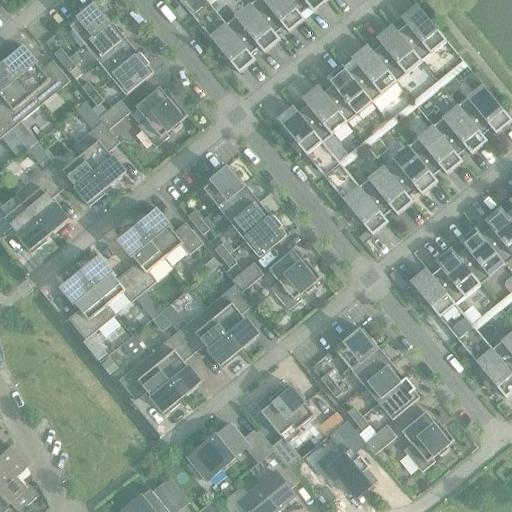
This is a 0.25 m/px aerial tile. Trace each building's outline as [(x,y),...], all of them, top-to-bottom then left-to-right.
[(208,3),(205,0),(179,0),(192,16),(207,3),(208,3)] [(287,0),(256,0),(250,5),(280,41),(305,21),(287,0)] [(328,0),(287,0),(305,21),(306,20),(329,1),(328,0)] [(240,74),(255,62),(238,41),(226,26),(226,25),(220,17),(208,3),(207,3),(192,16),(214,42),(209,46),(218,57),(223,54),(240,74)] [(238,41),(255,62),(280,41),(250,5),(226,25),(226,26),(238,41)] [(418,5),(392,27),(422,62),(448,41),(418,5)] [(70,28),(85,46),(112,23),(98,6),(91,11),(89,8),(80,14),(83,18),(70,28)] [(85,46),(99,62),(126,40),(112,23),(85,46)] [(392,27),(368,47),(397,83),(422,62),(392,27)] [(99,62),(112,79),(139,57),(126,40),(99,62)] [(10,62),(6,66),(40,107),(70,83),(53,62),(42,71),(33,61),(35,60),(24,47),(8,60),(10,62)] [(352,59),(343,67),(372,103),(380,112),(405,92),(397,83),(368,47),(352,59)] [(55,55),(62,64),(69,59),(61,50),(55,55)] [(154,74),(139,57),(112,79),(127,97),(154,74)] [(77,69),(69,59),(62,64),(70,74),(77,69)] [(464,61),(449,73),(457,76),(468,66),(464,61)] [(0,95),(4,101),(0,104),(0,117),(11,131),(40,107),(6,66),(0,70),(0,95)] [(343,67),(318,88),(347,124),(372,103),(343,67)] [(77,69),(70,74),(76,81),(83,76),(77,69)] [(449,73),(438,82),(443,87),(457,76),(449,73)] [(438,82),(424,93),(432,96),(443,87),(438,82)] [(82,88),(89,98),(96,92),(88,83),(82,88)] [(511,119),(484,86),(459,107),(463,111),(488,142),(511,122),(511,119)] [(323,143),(324,143),(347,124),(318,88),(293,108),(303,119),(323,144),(323,143)] [(138,127),(156,149),(169,138),(167,135),(189,117),(173,98),(170,100),(160,89),(136,108),(146,120),(138,127)] [(104,102),(96,92),(89,98),(97,107),(104,102)] [(424,93),(413,102),(418,108),(432,96),(424,93)] [(99,119),(103,123),(109,131),(130,113),(121,101),(99,119)] [(413,102),(399,114),(407,116),(418,108),(413,102)] [(459,107),(434,127),(438,132),(463,163),(488,142),(463,111),(459,107)] [(304,152),(326,178),(329,176),(340,166),(342,165),(340,162),(329,149),(324,143),(323,143),(323,144),(303,119),(293,108),(278,120),(295,141),(290,145),(300,156),(304,152)] [(399,114),(388,122),(393,128),(407,116),(399,114)] [(0,140),(1,139),(11,131),(0,117),(0,140)] [(388,122),(374,134),(383,137),(393,128),(388,122)] [(109,131),(103,123),(73,148),(81,157),(90,168),(98,177),(107,189),(126,174),(109,153),(120,144),(109,131)] [(434,127),(409,147),(413,152),(439,183),(463,163),(438,132),(434,127)] [(11,131),(1,139),(18,159),(28,151),(11,131)] [(374,134),(364,143),(368,148),(383,137),(374,134)] [(364,143),(350,154),(358,157),(368,148),(364,143)] [(37,144),(28,151),(45,171),(54,164),(37,144)] [(409,147),(384,168),(388,173),(414,204),(439,183),(413,152),(409,147)] [(340,162),(342,165),(345,168),(358,157),(350,154),(340,162)] [(54,164),(45,171),(61,192),(72,184),(80,194),(78,195),(90,208),(105,195),(103,192),(107,189),(98,177),(90,168),(81,157),(65,171),(57,161),(54,164)] [(360,187),(345,168),(342,165),(340,166),(329,176),(326,178),(347,205),(343,208),(352,220),(357,216),(369,231),(374,237),(389,224),(360,188),(360,187)] [(204,191),(218,208),(246,186),(231,168),(225,173),(222,170),(214,177),(217,180),(204,191)] [(360,188),(389,224),(414,204),(388,173),(384,168),(360,187),(360,188)] [(51,201),(61,192),(45,171),(16,195),(24,205),(39,223),(44,229),(50,236),(68,221),(51,201)] [(218,208),(232,225),(259,203),(246,186),(218,208)] [(232,225),(246,242),(273,219),(259,203),(232,225)] [(45,240),(50,236),(44,229),(39,223),(24,205),(7,218),(0,209),(0,236),(3,240),(14,231),(22,241),(21,242),(32,255),(47,242),(45,240)] [(144,225),(139,228),(165,260),(182,246),(190,256),(203,245),(186,224),(175,234),(167,224),(168,223),(157,209),(142,222),(144,225)] [(491,228),(482,235),(482,236),(489,245),(506,266),(511,260),(511,222),(506,216),(507,215),(502,209),(486,222),(491,228)] [(188,218),(196,227),(202,221),(195,212),(188,218)] [(288,237),(273,219),(246,242),(260,259),(288,237)] [(210,231),(202,221),(196,227),(203,236),(210,231)] [(138,264),(128,272),(145,294),(157,283),(149,274),(165,260),(139,228),(121,244),(138,264)] [(466,249),(458,256),(457,256),(464,266),(481,286),(506,266),(489,245),(482,236),(482,235),(477,229),(477,230),(461,242),(466,249)] [(369,231),(359,239),(364,244),(374,237),(369,231)] [(216,251),(223,260),(230,255),(222,246),(216,251)] [(456,306),(458,306),(481,286),(464,266),(457,256),(458,256),(453,250),(436,263),(442,269),(433,276),(428,270),(427,271),(456,306)] [(272,290),(290,312),(303,301),(300,297),(322,279),(306,260),(303,263),(294,251),(270,271),(280,283),(272,290)] [(237,264),(230,255),(223,260),(231,270),(237,264)] [(86,272),(82,276),(108,307),(124,294),(132,304),(137,300),(145,294),(128,272),(117,281),(109,271),(111,270),(100,257),(84,270),(86,272)] [(210,274),(220,266),(214,258),(204,267),(210,274)] [(233,282),(236,286),(243,294),(264,276),(254,264),(233,282)] [(459,341),(476,328),(474,325),(462,311),(458,306),(456,306),(427,271),(412,283),(428,303),(424,307),(433,319),(438,315),(459,341)] [(116,317),(108,307),(82,276),(63,291),(80,311),(69,321),(86,341),(116,317)] [(243,294),(236,286),(223,297),(207,310),(215,320),(241,352),(259,336),(242,316),(254,307),(243,294)] [(145,294),(137,300),(143,309),(152,302),(145,294)] [(502,311),(511,302),(511,297),(508,296),(497,305),(502,311)] [(497,305),(484,317),(492,319),(502,311),(497,305)] [(171,306),(161,314),(168,322),(178,314),(171,306)] [(178,334),(195,355),(205,346),(213,356),(212,357),(223,370),(239,358),(237,355),(241,352),(215,320),(207,310),(178,334)] [(162,333),(171,326),(161,314),(152,321),(162,333)] [(484,317),(474,325),(476,328),(478,331),(492,319),(484,317)] [(511,395),(511,373),(493,351),(494,350),(490,345),(478,331),(476,328),(459,341),(479,365),(481,367),(476,371),(486,383),(490,379),(491,380),(507,399),(511,395)] [(141,331),(134,337),(139,345),(147,339),(141,331)] [(338,353),(352,371),(379,348),(365,331),(359,336),(356,333),(348,339),(350,343),(338,353)] [(149,358),(183,399),(202,384),(185,363),(195,355),(178,334),(149,358)] [(511,373),(511,335),(494,350),(493,351),(511,373)] [(96,346),(90,351),(99,362),(105,357),(96,346)] [(352,371),(366,387),(393,365),(379,348),(352,371)] [(179,402),(183,399),(149,358),(120,382),(137,403),(148,394),(156,403),(154,405),(165,418),(181,405),(179,402)] [(111,359),(101,366),(109,376),(119,368),(111,359)] [(366,387),(379,404),(407,382),(393,365),(366,387)] [(321,380),(329,390),(335,384),(328,375),(321,380)] [(421,399),(407,382),(379,404),(394,422),(421,399)] [(343,394),(335,384),(329,390),(336,399),(343,394)] [(283,439),(273,448),(272,448),(275,452),(290,470),(291,469),(300,462),(288,446),(301,436),(298,432),(316,418),(303,402),(307,400),(300,391),(296,394),(290,385),(281,392),(277,387),(255,405),(283,439)] [(349,414),(356,423),(363,417),(356,408),(349,414)] [(406,452),(423,474),(436,463),(434,460),(456,442),(440,423),(437,425),(428,414),(404,434),(414,446),(406,452)] [(371,427),(363,417),(356,423),(364,432),(371,427)] [(337,446),(314,466),(327,481),(328,482),(329,482),(342,481),(349,489),(358,500),(372,489),(379,483),(369,471),(371,469),(362,458),(360,459),(356,455),(368,445),(367,444),(348,422),(345,423),(340,428),(329,437),(337,446)] [(247,450),(259,465),(275,452),(272,448),(273,448),(260,433),(246,444),(232,426),(217,438),(216,437),(189,459),(192,463),(188,467),(201,482),(205,479),(208,483),(222,471),(224,473),(237,462),(235,459),(247,450)] [(367,444),(368,445),(376,456),(398,438),(388,427),(367,444)] [(0,473),(16,459),(7,449),(0,456),(0,473)] [(301,483),(290,470),(275,452),(259,465),(251,472),(262,487),(260,489),(240,505),(245,511),(278,511),(296,498),(291,491),(293,489),(301,483)] [(25,469),(16,459),(0,473),(0,511),(1,511),(8,506),(14,511),(20,511),(36,498),(28,489),(27,488),(25,489),(23,491),(21,489),(13,480),(25,469)] [(181,511),(191,504),(178,489),(170,479),(159,489),(153,494),(151,492),(143,499),(142,498),(125,511),(181,511)]
